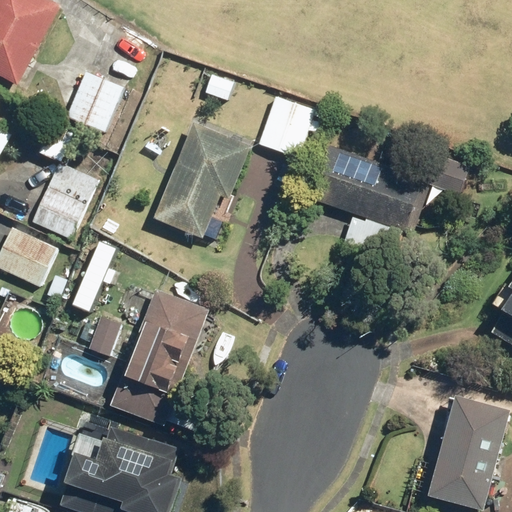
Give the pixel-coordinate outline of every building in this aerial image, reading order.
[(0,0),(0,77),(19,88),(64,8),(49,0),(0,0)] [(106,135),(125,88),(87,73),(68,119),(106,135)] [(317,111),(278,98),(261,146),(300,159),(317,111)] [(0,107),(2,104),(0,103),(0,162),(14,137),(0,129),(0,107)] [(61,164),(34,223),(72,241),(100,182),(68,167),(82,138),(54,125),(40,154),(61,164)] [(195,125),(156,221),(205,241),(222,198),(230,201),(252,149),(195,125)] [(426,180),(331,148),(313,202),(355,216),(346,245),(394,261),(404,232),(408,234),(409,229),(417,232),(424,211),(416,208),(426,180)] [(438,156),(428,185),(461,197),(471,168),(438,156)] [(60,249),(13,228),(0,256),(0,269),(42,288),(60,249)] [(511,288),(508,286),(496,307),(505,313),(505,314),(511,318),(511,288)] [(211,311),(158,291),(113,407),(165,428),(211,311)] [(123,328),(101,320),(91,351),(112,359),(123,328)] [(511,413),(458,399),(431,499),(479,511),(486,511),(511,415),(511,413)] [(100,464),(78,457),(68,487),(126,506),(124,511),(171,511),(182,481),(172,478),(181,451),(114,429),(109,442),(108,442),(100,464)]
